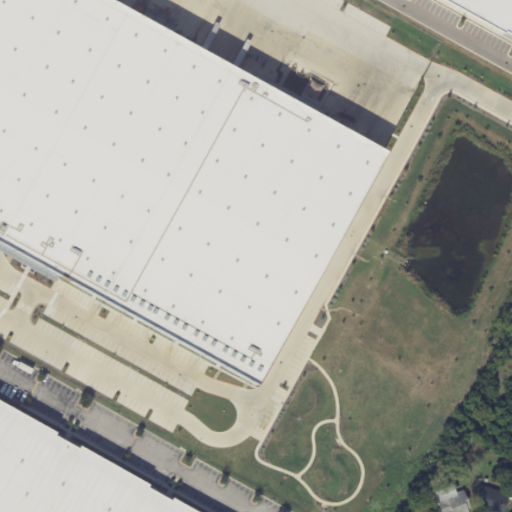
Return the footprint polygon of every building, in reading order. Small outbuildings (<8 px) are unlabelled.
[(0,241),(0,0),(110,0),(379,150),(250,381),(0,241)] [(511,0),(511,33),(452,0),(511,0)] [(0,511),(0,396),(59,429),(57,433),(80,446),(81,444),(149,482),(147,486),(172,499),(174,496),(203,511),(0,511)] [(461,490),(469,508),(465,510),(465,511),(437,511),(430,495),(426,497),(423,489),(428,487),(430,491),(448,484),(452,493),(461,490)] [(490,511),(478,508),(481,499),(474,497),(478,485),(508,495),(502,511),(490,511)]
